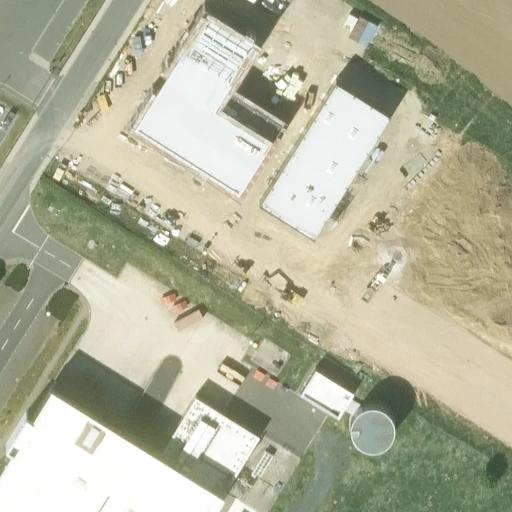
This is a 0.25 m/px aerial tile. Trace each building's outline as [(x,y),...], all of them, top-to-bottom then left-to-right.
[(205,10),(134,123),(238,188),(280,120),(225,86),(254,40),(205,10)] [(335,78),(259,200),(313,234),(388,111),(335,78)] [(353,392),(315,368),(300,392),(338,416),(353,392)] [(0,511),(210,511),(223,492),(160,453),(121,428),(51,385),(32,416),(26,412),(5,445),(11,449),(0,467),(0,511)] [(223,492),(259,435),(195,395),(160,453),(223,492)] [(370,404),(363,406),(357,410),(353,415),(351,422),(351,428),(353,436),(357,441),(363,445),(372,447),(379,445),(385,442),(390,437),(393,430),(393,423),(390,414),(385,408),(377,404),(370,404)]
